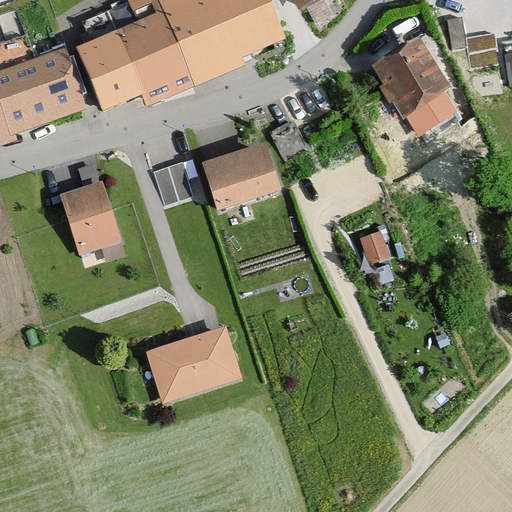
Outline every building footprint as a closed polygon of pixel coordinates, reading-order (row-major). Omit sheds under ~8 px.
[(126,0),(124,1),(135,27),(75,51),(103,118),(147,100),(149,107),(291,49),(270,0),(126,0)] [(288,0),(296,16),(328,0),(288,0)] [(0,140),(87,113),(67,51),(44,58),(35,30),(0,40),(0,140)] [(420,42),(374,70),(403,119),(449,91),(420,42)] [(293,120),(268,131),(281,158),(305,147),(293,120)] [(270,147),(203,169),(218,216),(285,195),(270,147)] [(178,155),(148,163),(156,193),(186,185),(178,155)] [(105,181),(58,196),(76,253),(123,238),(105,181)] [(381,232),(360,238),(367,264),(388,258),(381,232)] [(226,328),(145,354),(162,407),(244,380),(226,328)]
